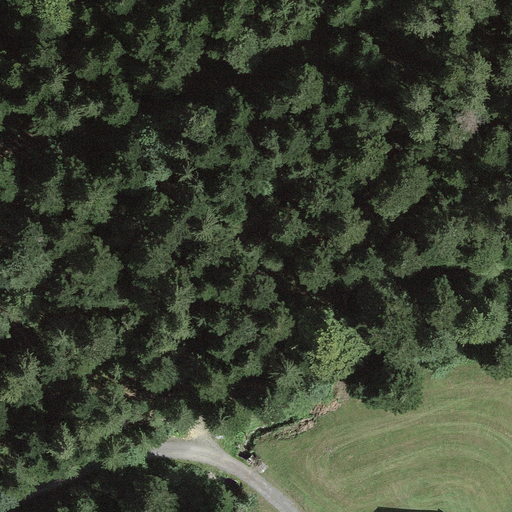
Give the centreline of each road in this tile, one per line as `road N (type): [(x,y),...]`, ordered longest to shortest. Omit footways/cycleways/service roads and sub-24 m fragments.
road 1 (track): [(0,150),(176,89),(390,0)]
road 2 (track): [(213,452),(179,420),(86,413),(58,395),(37,349),(0,301)]
road 3 (track): [(0,502),(112,457),(166,448),(213,452)]
